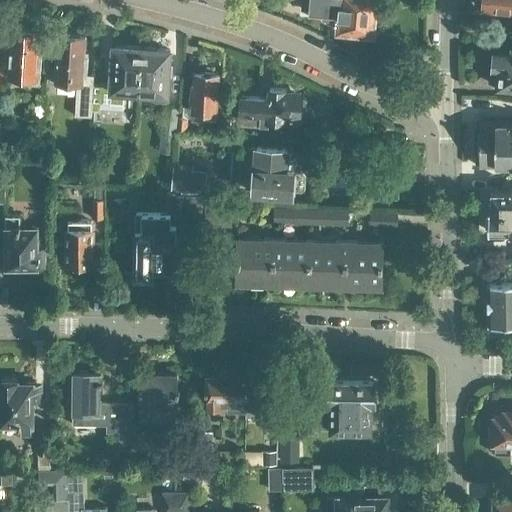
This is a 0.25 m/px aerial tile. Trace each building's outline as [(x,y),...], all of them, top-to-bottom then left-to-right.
[(351,32),(365,33),(374,34),(376,15),(372,15),(373,0),(302,0),(302,8),(315,14),(339,16),(339,26),(351,27),(351,32)] [(511,0),(482,0),(482,9),(484,9),(485,13),(493,14),(494,10),(511,11),(511,0)] [(9,51),(8,79),(24,80),(24,86),(40,87),(42,55),(38,55),(39,32),(28,31),(28,30),(24,26),(18,26),(13,29),(13,30),(12,30),(11,51),(9,51)] [(92,118),(92,107),(94,82),(94,75),(89,75),(89,60),(84,60),(85,39),(80,39),(80,36),(64,35),(64,38),(58,37),(57,67),(49,66),(48,93),(56,93),(56,83),(78,84),(77,118),(92,118)] [(125,93),(139,94),(142,47),(114,45),(112,83),(94,82),(92,107),(125,109),(125,93)] [(170,49),(142,47),(139,94),(167,96),(170,49)] [(511,51),(511,53),(495,51),(494,66),(491,70),(490,81),(494,84),(498,85),(498,86),(504,86),(506,88),(511,89),(511,88),(511,51)] [(218,111),(219,73),(202,73),(202,77),(196,76),(195,84),(193,84),(192,106),(195,106),(194,119),(205,119),(205,111),(218,111)] [(242,95),(240,120),(278,123),(278,118),(282,118),(282,119),(284,119),(299,120),(299,113),(302,113),(305,112),(306,100),(304,98),(301,98),(301,97),(295,96),(295,94),(287,93),(287,89),(271,87),(270,97),(242,95)] [(176,138),(177,129),(179,118),(180,108),(166,107),(163,136),(176,138)] [(179,118),(177,129),(188,131),(189,118),(179,118)] [(511,164),(511,123),(480,123),(481,133),(478,132),(478,133),(483,138),(483,149),(478,155),(479,156),(480,154),(480,165),(511,164)] [(241,147),(238,187),(257,188),(292,191),(292,189),(302,190),(306,187),(307,174),(304,171),(294,171),(294,169),(292,169),(294,150),(287,149),(287,148),(257,146),(257,148),(241,147)] [(172,164),(169,189),(206,191),(207,172),(190,171),(192,165),(172,164)] [(95,178),(95,184),(102,184),(110,184),(110,172),(95,172),(95,178)] [(489,230),(511,229),(511,188),(511,191),(492,191),(491,209),(489,209),(489,230)] [(136,212),(136,276),(154,276),(154,269),(176,269),(177,269),(177,240),(176,240),(176,225),(181,225),(204,226),(204,195),(182,195),(181,204),(171,204),(171,213),(136,212)] [(219,225),(220,198),(207,196),(206,225),(219,225)] [(232,200),(220,198),(219,225),(231,225),(232,200)] [(103,199),(93,199),(93,218),(103,218),(103,199)] [(287,222),(288,209),(276,208),(275,222),(287,222)] [(299,223),(300,209),(288,209),(287,222),(299,223)] [(311,223),(312,209),(300,209),(299,223),(311,223)] [(323,224),(324,210),(312,209),(311,223),(323,224)] [(335,224),(336,210),(324,210),(323,224),(335,224)] [(347,224),(348,210),(336,210),(335,224),(347,224)] [(384,225),(384,212),(372,212),(371,225),(384,225)] [(397,213),(384,212),(384,225),(397,226),(397,213)] [(6,215),(7,267),(24,266),(24,269),(35,269),(35,266),(44,266),(44,247),(39,247),(38,227),(21,227),(20,215),(6,215)] [(92,221),(68,221),(68,229),(68,266),(74,266),(74,267),(87,267),(87,266),(93,266),(93,229),(92,221)] [(310,285),(311,238),(240,236),(240,240),(239,240),(237,282),(268,283),(268,284),(279,284),(310,285)] [(383,245),(383,241),(311,238),(310,285),(340,285),(340,286),(351,286),(382,287),(383,245)] [(511,282),(489,283),(489,325),(490,325),(490,335),(511,334),(511,324),(511,282)] [(247,404),(248,369),(247,369),(247,373),(245,373),(245,375),(207,374),(207,380),(205,380),(205,389),(206,389),(206,391),(207,391),(207,395),(205,395),(205,400),(207,400),(206,404),(210,407),(218,407),(222,404),(222,402),(229,403),(229,408),(247,408),(247,404)] [(248,369),(247,404),(259,404),(259,417),(270,417),(271,370),(248,369)] [(101,372),(73,371),(73,412),(97,413),(97,425),(107,425),(107,432),(116,432),(116,450),(121,450),(122,402),(100,402),(100,383),(103,383),(103,379),(101,379),(101,372)] [(176,422),(176,405),(178,405),(178,394),(180,394),(180,389),(178,389),(178,373),(176,373),(176,374),(142,373),(142,372),(140,372),(140,405),(139,422),(176,422)] [(32,432),(33,401),(36,401),(36,383),(17,383),(17,378),(2,378),(2,384),(0,383),(0,405),(2,406),(2,428),(18,428),(18,432),(32,432)] [(319,381),(319,429),(371,429),(379,429),(382,425),(382,412),(379,408),(371,408),(371,402),(375,402),(375,381),(319,381)] [(133,402),(122,402),(121,450),(133,450),(133,432),(133,402)] [(511,410),(505,410),(505,417),(495,416),(495,423),(490,423),(490,441),(494,441),(494,455),(511,455),(511,443),(511,442),(511,410)] [(37,429),(38,454),(39,454),(39,465),(52,465),(52,454),(50,454),(50,429),(37,429)] [(197,431),(197,465),(214,465),(213,431),(197,431)] [(279,438),(279,464),(298,464),(298,438),(279,438)] [(260,451),(260,464),(275,464),(276,451),(260,451)] [(117,452),(105,452),(105,468),(117,468),(117,452)] [(270,490),(283,490),(282,467),(270,468),(270,490)] [(282,467),(283,490),(315,490),(315,481),(323,475),(319,469),(315,472),(314,467),(282,467)] [(13,487),(13,474),(2,474),(2,487),(13,487)] [(388,511),(388,495),(386,495),(384,484),(365,485),(363,490),(339,490),(339,497),(328,497),(328,511),(388,511)] [(106,511),(107,507),(83,507),(83,490),(68,491),(68,511),(106,511)] [(162,511),(175,511),(175,492),(163,492),(162,511)] [(175,511),(189,511),(189,492),(175,492),(175,511)] [(68,511),(68,498),(51,499),(51,505),(29,505),(29,511),(68,511)] [(511,511),(511,499),(496,499),(496,511),(494,511),(511,511)]
